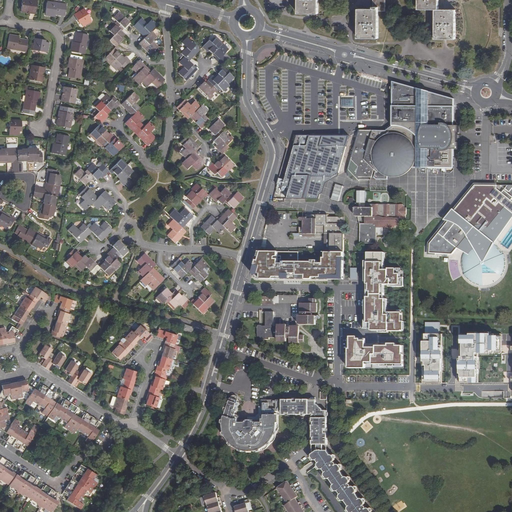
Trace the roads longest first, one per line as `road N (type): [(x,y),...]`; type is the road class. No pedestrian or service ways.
road 1 (residential): [(259,29),(474,89)]
road 2 (residential): [(511,387),(336,384)]
road 3 (residential): [(0,449),(55,482),(75,459),(95,456),(117,421)]
road 4 (residential): [(7,22),(45,26),(59,38),(39,128)]
road 5 (residential): [(336,384),(218,352)]
